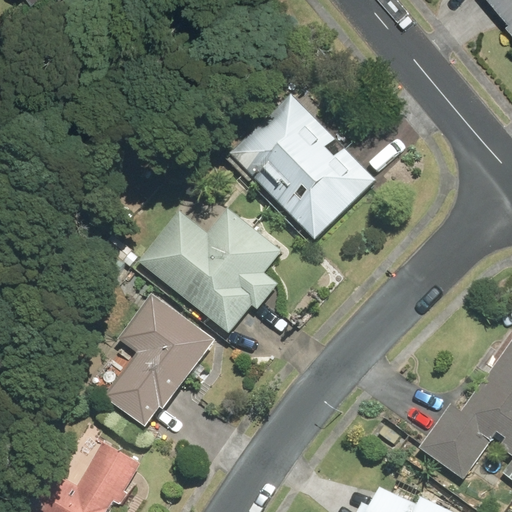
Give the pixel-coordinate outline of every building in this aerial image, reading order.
[(511,0),(493,0),(511,22),(511,0)] [(293,100),(234,160),(318,241),(377,181),(293,100)] [(184,207),(142,260),(229,329),(288,255),(228,207),(211,229),(184,207)] [(149,431),(216,343),(153,295),(121,338),(139,352),(105,397),(149,431)] [(511,343),(464,413),(452,405),(423,447),(468,478),(495,438),(511,448),(511,343)] [(46,484),(30,511),(112,511),(140,463),(107,445),(76,500),(46,484)] [(441,511),(378,480),(361,511),(441,511)]
